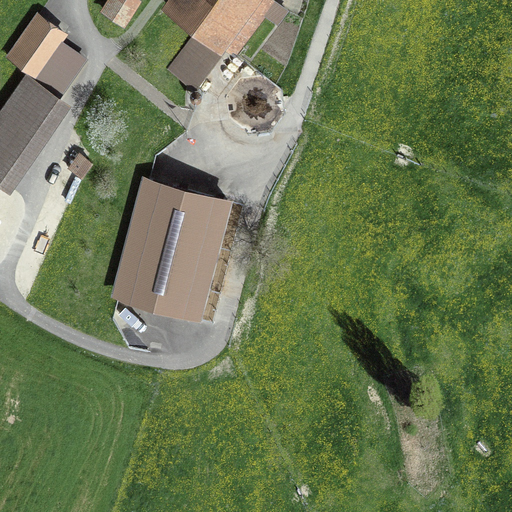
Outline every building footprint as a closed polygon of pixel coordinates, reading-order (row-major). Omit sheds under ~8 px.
[(111,0),(105,11),(121,21),(134,0),(111,0)] [(276,20),(285,9),(273,0),(169,0),(167,4),(200,29),(171,68),(197,87),(226,47),(234,53),(265,12),(276,20)] [(31,79),(57,97),(84,58),(58,41),(63,32),(38,15),(9,56),(35,74),(31,79)] [(31,79),(26,76),(0,113),(0,179),(57,97),(31,79)] [(118,293),(197,314),(227,199),(148,178),(118,293)]
